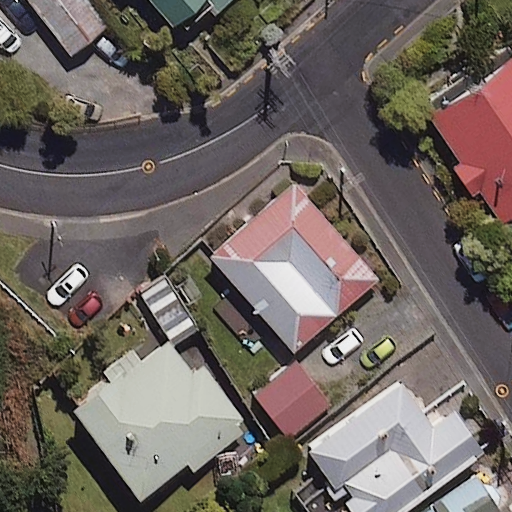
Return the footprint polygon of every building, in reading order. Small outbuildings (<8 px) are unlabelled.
[(106,24),(87,0),(29,0),(69,52),(106,24)] [(151,0),(170,22),(195,0),(208,0),(214,7),(222,0),(151,0)] [(511,54),(426,112),(511,240),(511,54)] [(376,277),(293,182),(210,254),(294,349),(376,277)] [(174,341),(197,328),(169,279),(140,296),(169,345),(174,341)] [(169,345),(165,339),(141,357),(132,345),(100,368),(107,377),(67,406),(136,501),(185,465),(191,472),(253,427),(203,359),(193,367),(174,341),(169,345)] [(330,401),(297,360),(252,396),(285,437),(330,401)] [(431,423),(400,379),(305,446),(319,466),(295,483),(316,511),(395,511),(482,450),(453,408),(431,423)] [(499,511),(478,477),(434,504),(437,510),(434,511),(499,511)]
